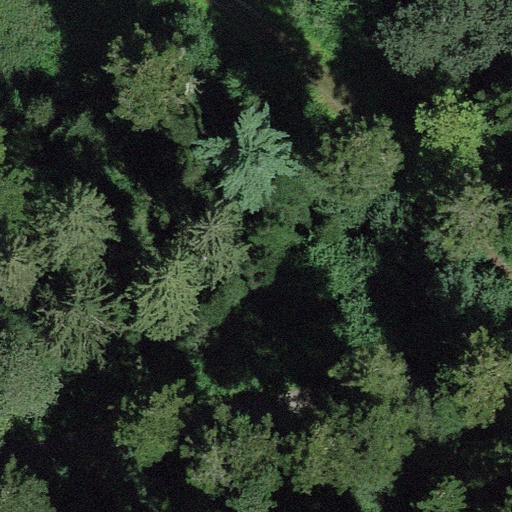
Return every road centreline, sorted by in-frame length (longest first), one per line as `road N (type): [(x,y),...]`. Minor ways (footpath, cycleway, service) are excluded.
road 1 (track): [(0,476),(329,398),(511,379)]
road 2 (track): [(221,0),(511,261)]
